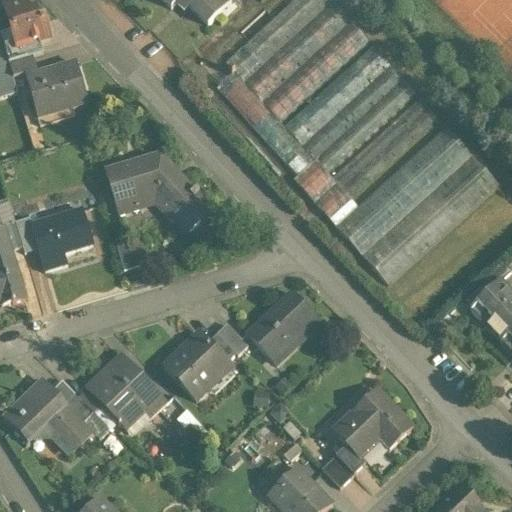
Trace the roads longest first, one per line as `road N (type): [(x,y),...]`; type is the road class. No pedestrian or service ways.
road 1 (residential): [(62,0),(304,247)]
road 2 (residential): [(0,350),(267,272),(304,247)]
road 3 (residential): [(304,247),(471,426)]
road 4 (residential): [(382,511),(471,426)]
